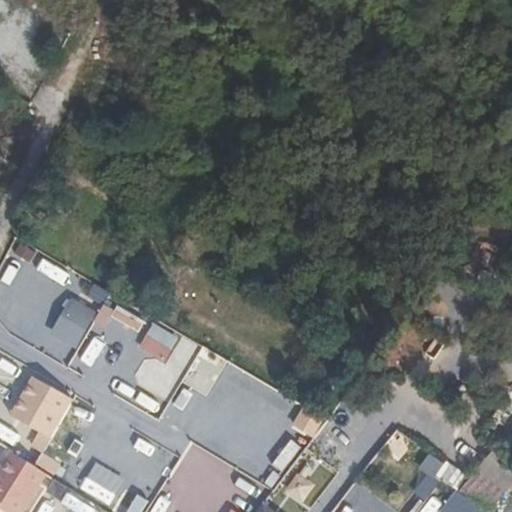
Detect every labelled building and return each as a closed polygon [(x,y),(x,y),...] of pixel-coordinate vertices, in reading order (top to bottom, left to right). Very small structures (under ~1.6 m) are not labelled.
[(14,12),(16,8),(3,0),(0,0),(0,31),(3,27),(9,31),(20,16),(14,12)] [(31,51),(43,20),(30,15),(18,45),(31,51)] [(96,312),(70,298),(50,334),(75,348),(96,312)] [(140,349),(166,363),(181,337),(155,322),(140,349)] [(31,376),(9,414),(39,431),(51,438),(72,399),(31,376)] [(318,437),(325,416),(302,407),(294,428),(318,437)] [(344,410),(314,447),(340,467),(369,430),(344,410)] [(227,422),(211,449),(237,464),(252,436),(227,422)] [(68,457),(81,464),(98,434),(85,427),(68,457)] [(30,447),(42,454),(51,438),(39,431),(30,447)] [(285,472),(304,449),(294,441),(275,464),(285,472)] [(46,450),(38,463),(55,474),(63,462),(46,450)] [(24,511),(48,474),(13,452),(0,473),(0,502),(14,511),(24,511)] [(433,452),(422,468),(430,474),(417,492),(429,500),(443,480),(459,491),(469,476),(433,452)] [(469,485),(498,508),(511,489),(511,468),(493,454),(469,485)] [(112,511),(113,511),(144,511),(151,499),(127,485),(112,511)] [(485,511),(456,490),(438,511),(485,511)] [(47,511),(51,504),(40,499),(33,511),(47,511)]
